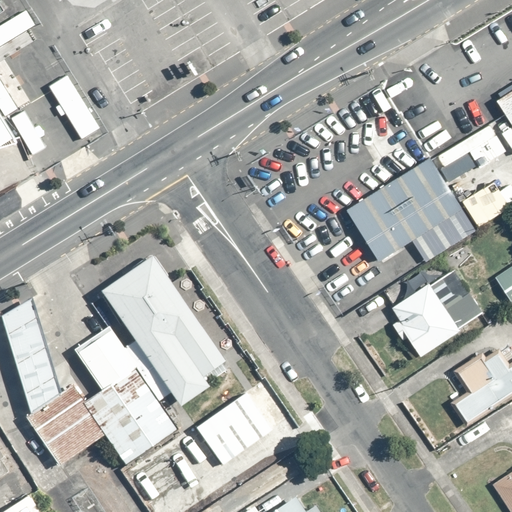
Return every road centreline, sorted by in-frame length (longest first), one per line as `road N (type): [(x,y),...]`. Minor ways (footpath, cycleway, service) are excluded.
road 1 (residential): [(411,511),(171,151)]
road 2 (secondary): [(427,0),(171,151)]
road 3 (secondary): [(171,151),(0,258)]
